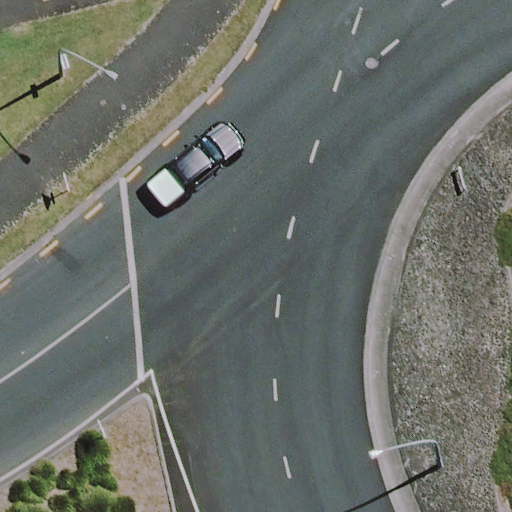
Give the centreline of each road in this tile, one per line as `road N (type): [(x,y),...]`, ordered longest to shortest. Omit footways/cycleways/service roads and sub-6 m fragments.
road 1 (trunk): [(0,376),(307,162)]
road 2 (trunk): [(297,511),(279,448),(275,371),(307,162)]
road 3 (trunk): [(327,119),(381,57),(458,0)]
road 4 (secondary): [(327,119),(357,0)]
